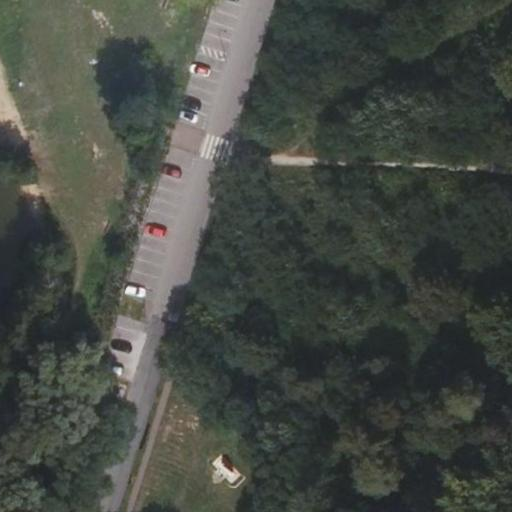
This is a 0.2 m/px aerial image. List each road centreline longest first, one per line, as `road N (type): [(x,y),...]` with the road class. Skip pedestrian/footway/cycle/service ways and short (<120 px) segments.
road 1 (unclassified): [(106,511),(264,0)]
road 2 (track): [(279,158),(370,255),(511,378)]
road 3 (track): [(219,151),(263,160),(511,166)]
road 4 (track): [(279,158),(511,16)]
